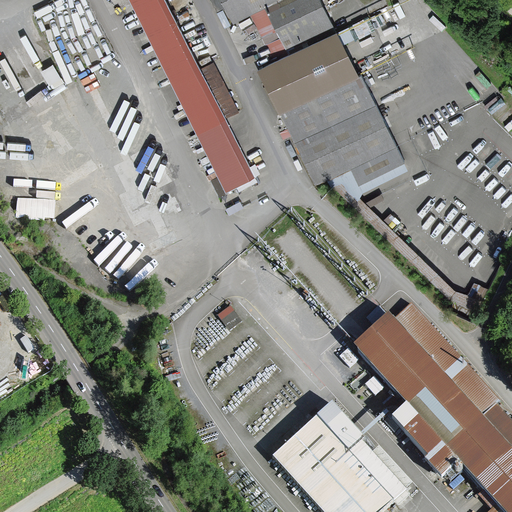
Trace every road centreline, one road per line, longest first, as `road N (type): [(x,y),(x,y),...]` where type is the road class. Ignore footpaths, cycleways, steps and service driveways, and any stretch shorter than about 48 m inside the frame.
road 1 (secondary): [(171,511),(0,254)]
road 2 (track): [(133,312),(114,310),(13,252)]
